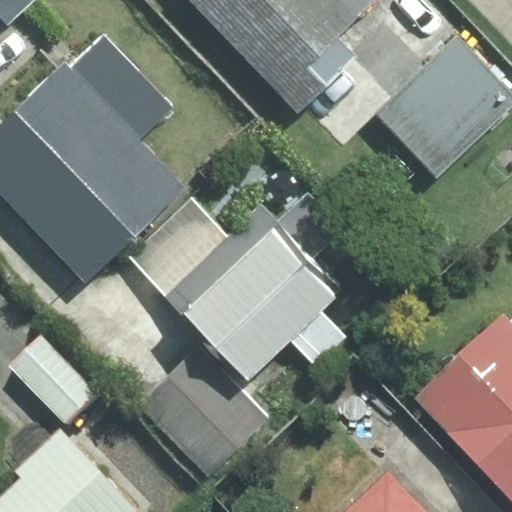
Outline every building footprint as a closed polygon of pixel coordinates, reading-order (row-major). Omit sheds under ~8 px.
[(0,0),(0,9),(8,18),(26,0),(0,0)] [(369,0),(187,0),(298,111),(365,45),(345,25),(369,0)] [(511,116),(511,83),(459,28),(377,106),(447,179),(511,116)] [(168,101),(101,31),(68,62),(63,57),(0,117),(0,187),(83,274),(181,181),(135,132),(168,101)] [(330,288),(254,208),(168,288),(249,373),(287,336),(311,362),(343,331),(315,302),(330,288)] [(511,328),(504,319),(422,398),(511,491),(511,328)] [(267,413),(197,341),(142,395),(211,466),(267,413)] [(140,511),(72,436),(0,499),(0,511),(140,511)] [(426,511),(393,477),(355,511),(426,511)]
